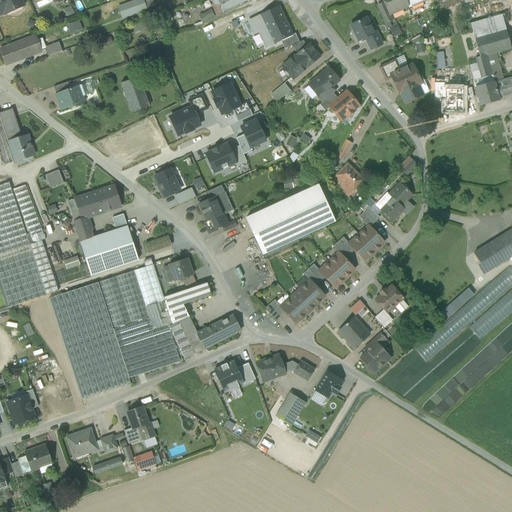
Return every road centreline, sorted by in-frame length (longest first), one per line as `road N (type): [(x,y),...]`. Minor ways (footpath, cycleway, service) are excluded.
road 1 (unclassified): [(0,81),(185,231),(252,337)]
road 2 (residential): [(0,444),(252,337)]
road 3 (residential): [(303,343),(418,226),(426,192),(415,138)]
road 4 (unclassified): [(303,343),(511,472)]
road 5 (residential): [(415,138),(313,16),(311,0)]
